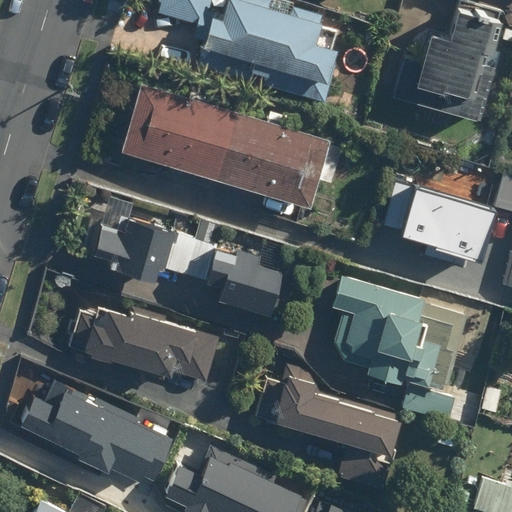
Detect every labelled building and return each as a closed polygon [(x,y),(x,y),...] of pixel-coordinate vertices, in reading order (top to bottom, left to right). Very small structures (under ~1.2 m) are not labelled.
[(189,40),(197,42),(284,68),(278,89),(321,101),(337,45),(331,44),(335,29),(320,24),(323,12),(281,0),(222,0),(220,8),(209,5),(210,0),(157,0),(155,10),(195,21),(189,40)] [(400,51),(390,92),(481,115),(498,46),(488,44),(498,4),(482,0),(448,0),(440,34),(423,29),(416,55),(400,51)] [(327,136),(283,123),(286,112),(268,107),(265,117),(137,78),(116,148),(306,205),(315,176),(329,180),(341,140),(327,136)] [(420,249),(461,261),(486,170),(394,144),(361,265),(411,279),(420,249)] [(107,257),(105,262),(149,276),(153,263),(216,284),(212,294),(270,313),(288,259),(219,236),(216,245),(126,216),(132,199),(110,192),(90,251),(107,257)] [(422,295),(340,270),(330,303),(343,307),(335,336),(370,347),(364,366),(398,377),(399,376),(406,378),(423,383),(441,388),(464,311),(431,301),(421,298),(422,295)] [(151,282),(145,301),(186,315),(193,296),(151,282)] [(77,307),(67,342),(166,370),(167,367),(206,378),(219,333),(162,317),(164,311),(131,302),(129,312),(96,302),(93,311),(77,307)] [(265,374),(253,411),(346,440),(336,472),(376,484),(399,409),(314,383),(317,372),(282,361),(277,378),(265,374)] [(53,402),(36,393),(23,417),(129,473),(136,465),(152,473),(176,428),(69,371),(53,402)] [(497,411),(502,387),(483,383),(478,407),(497,411)] [(196,470),(176,460),(156,491),(198,511),(295,511),(304,493),(274,477),(276,468),(219,437),(196,470)] [(511,511),(511,481),(481,472),(471,504),(495,511),(511,511)] [(356,511),(318,492),(307,511),(356,511)] [(74,511),(38,494),(28,511),(74,511)]
